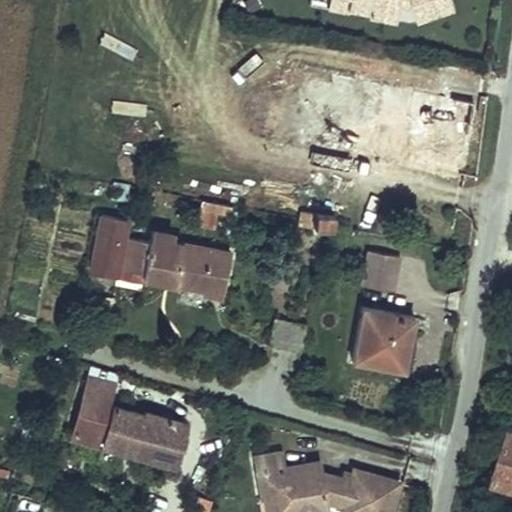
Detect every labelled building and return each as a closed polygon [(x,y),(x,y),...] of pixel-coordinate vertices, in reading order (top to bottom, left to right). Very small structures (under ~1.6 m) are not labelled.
[(347,8),(348,4),(348,0),(329,0),(328,5),(347,8)] [(348,0),(348,4),(369,9),(369,13),(397,18),(400,1),(412,4),(417,18),(454,5),(451,0),(348,0)] [(261,134),(344,150),(357,79),(303,69),(298,98),(269,92),(261,134)] [(357,79),(344,150),(460,173),(473,101),(357,79)] [(339,234),(342,220),(310,213),(307,228),(339,234)] [(117,279),(119,269),(144,273),(143,277),(205,288),(203,299),(225,303),(233,258),(173,246),(175,236),(153,232),(152,242),(125,237),(128,222),(103,218),(92,276),(117,279)] [(368,249),(361,284),(392,290),(399,255),(368,249)] [(119,269),(117,279),(142,284),(143,277),(144,273),(119,269)] [(363,307),(353,358),(403,368),(414,316),(363,307)] [(276,318),(271,342),(302,349),(307,324),(276,318)] [(113,404),(102,443),(155,459),(161,438),(179,444),(185,423),(144,411),(143,413),(113,404)] [(496,482),(511,485),(511,428),(496,482)] [(173,464),(179,444),(161,438),(155,459),(173,464)] [(279,511),(306,508),(304,498),(323,495),(344,501),(342,508),(357,511),(389,511),(398,482),(353,469),(351,475),(344,472),(341,484),(321,478),(318,461),(282,467),(280,452),(254,456),(261,496),(276,494),(279,511)] [(279,511),(276,494),(261,496),(266,511),(306,511),(306,508),(279,511)]
